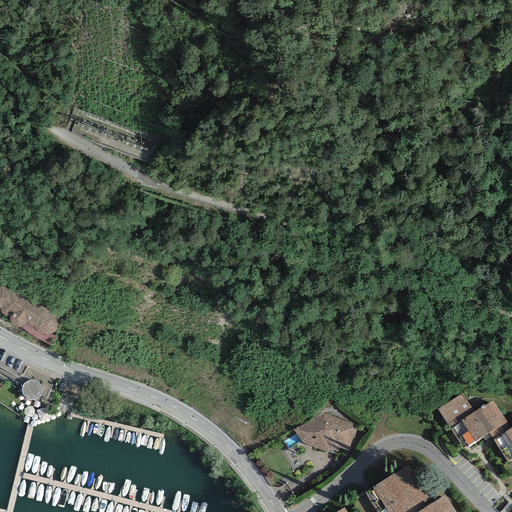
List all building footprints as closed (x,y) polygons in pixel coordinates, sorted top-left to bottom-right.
[(64,314),(7,288),(0,302),(0,317),(51,341),(64,314)] [(23,393),(23,397),(24,399),(25,402),(28,404),(31,405),(34,404),(37,403),(39,401),(41,399),(41,395),(41,392),(40,390),(37,387),(35,386),(31,386),(28,386),(26,388),(24,391),(23,393)] [(461,402),(437,418),(448,435),(472,419),(461,402)] [(487,411),(450,437),(465,458),(501,433),(487,411)] [(322,418),(293,436),(301,451),(329,458),(348,453),(355,430),(322,418)] [(511,435),(494,448),(509,470),(511,467),(511,435)] [(405,477),(370,499),(378,511),(415,511),(423,507),(405,477)]
